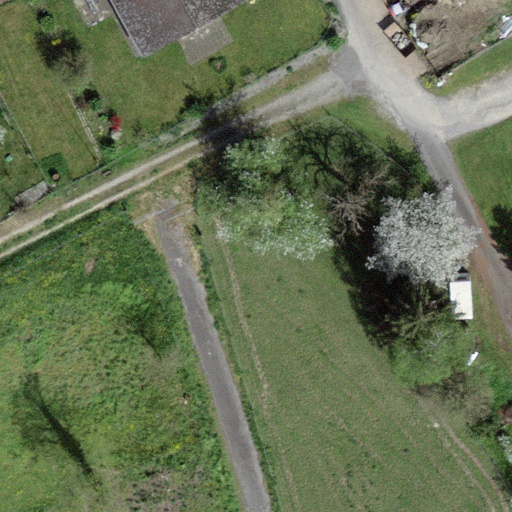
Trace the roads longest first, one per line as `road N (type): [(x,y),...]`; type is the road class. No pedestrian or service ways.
road 1 (track): [(373,45),(0,251)]
road 2 (residential): [(511,295),(350,0)]
